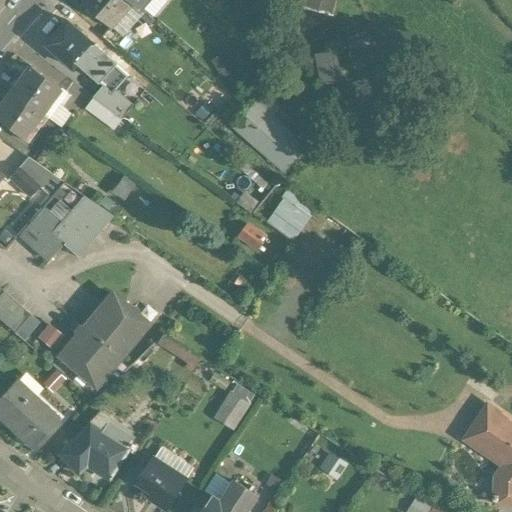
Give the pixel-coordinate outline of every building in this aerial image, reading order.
[(130,5),(123,0),(87,0),(82,6),(109,30),(110,29),(130,5)] [(147,0),(123,0),(130,5),(137,12),(147,0)] [(329,0),(295,0),(296,9),(326,17),(329,0)] [(130,5),(110,29),(120,38),(141,15),(137,12),(130,5)] [(92,47),(66,24),(44,48),(70,71),(76,65),(111,96),(123,83),(127,79),(122,74),(106,61),(91,47),(92,47)] [(130,65),(115,51),(106,61),(122,74),(130,65)] [(221,54),(211,61),(223,77),(232,70),(221,54)] [(335,82),(329,54),(314,58),(320,86),(335,82)] [(144,77),(130,65),(122,74),(127,79),(123,83),(131,91),(144,77)] [(65,96),(29,70),(12,95),(47,120),(65,96)] [(47,120),(12,95),(0,110),(0,124),(29,145),(47,120)] [(120,122),(91,101),(83,112),(112,133),(120,122)] [(303,149),(255,105),(233,130),(282,173),(303,149)] [(64,185),(29,160),(21,170),(41,189),(51,200),(64,185)] [(21,170),(11,182),(31,200),(41,189),(21,170)] [(121,178),(111,191),(122,198),(131,186),(121,178)] [(313,210),(275,183),(253,214),(292,241),(313,210)] [(255,207),(241,197),(235,204),(249,214),(255,207)] [(82,258),(114,221),(86,199),(64,224),(55,234),(67,244),(82,258)] [(64,224),(47,210),(22,238),(50,263),(67,244),(55,234),(64,224)] [(243,223),(234,236),(254,251),(264,237),(243,223)] [(31,317),(0,289),(0,321),(16,335),(31,317)] [(113,297),(62,358),(97,388),(149,327),(113,297)] [(45,325),(36,338),(52,350),(61,337),(45,325)] [(58,422),(17,383),(0,400),(0,421),(5,426),(7,423),(32,447),(30,449),(31,450),(58,422)] [(231,395),(215,419),(238,434),(254,410),(231,395)] [(487,406),(464,440),(488,456),(501,437),(491,431),(501,416),(487,406)] [(511,422),(501,416),(491,431),(501,437),(488,456),(502,466),(495,477),(494,495),(492,495),(492,505),(511,505),(511,422)] [(128,452),(90,428),(59,456),(78,477),(87,468),(109,482),(128,452)] [(322,454),(314,471),(335,482),(344,465),(322,454)] [(184,482),(153,462),(138,485),(153,494),(149,500),(165,511),(184,482)] [(220,504),(210,497),(200,511),(246,511),(256,497),(234,483),(220,504)]
